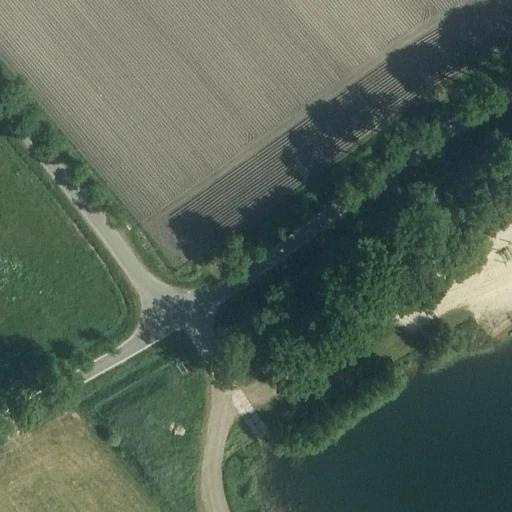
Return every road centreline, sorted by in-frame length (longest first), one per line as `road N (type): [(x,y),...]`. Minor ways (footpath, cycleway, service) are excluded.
road 1 (unclassified): [(174,316),(511,90)]
road 2 (unclassified): [(174,316),(0,108)]
road 3 (unclassified): [(0,423),(174,316)]
road 4 (track): [(223,377),(211,464),(215,511)]
road 5 (track): [(202,337),(264,442)]
